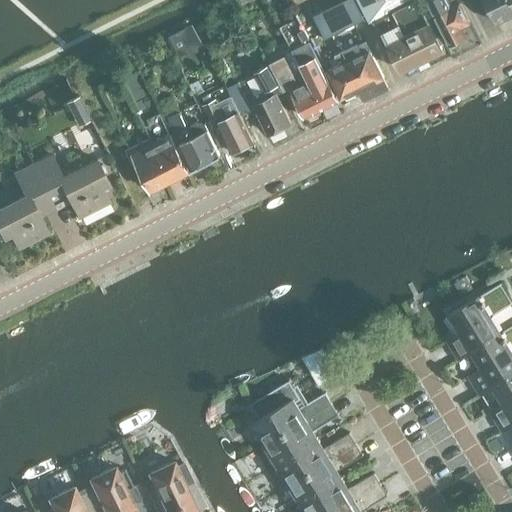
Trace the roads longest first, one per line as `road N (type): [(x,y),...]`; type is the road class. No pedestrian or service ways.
road 1 (tertiary): [(0,309),(511,50)]
road 2 (residential): [(502,511),(412,349),(362,380)]
road 3 (residential): [(442,511),(362,380)]
